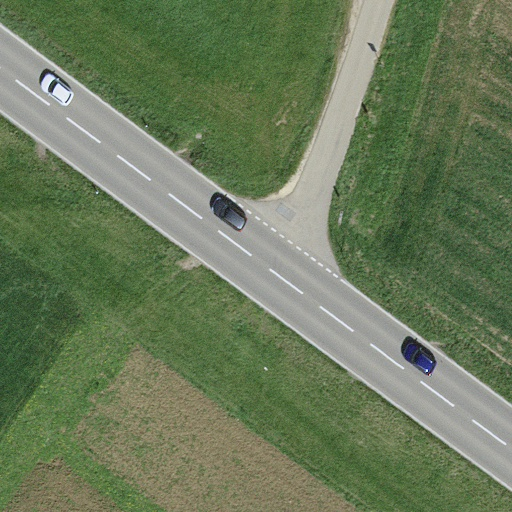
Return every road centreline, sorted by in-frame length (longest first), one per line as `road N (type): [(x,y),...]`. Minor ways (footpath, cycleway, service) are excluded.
road 1 (primary): [(281,280),(0,70)]
road 2 (unclassified): [(376,0),(281,280)]
road 3 (primary): [(511,451),(281,280)]
